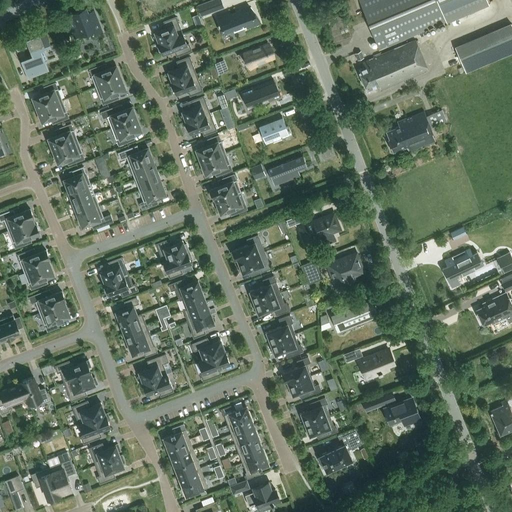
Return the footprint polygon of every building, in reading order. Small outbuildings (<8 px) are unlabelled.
[(197,6),(201,16),(215,11),(211,0),(197,6)] [(358,0),(379,50),(490,4),(488,0),(358,0)] [(229,12),(216,17),(221,29),(241,22),(243,28),(246,27),(247,29),(261,24),(260,22),(251,7),(231,15),(229,12)] [(72,30),(78,27),(81,34),(94,29),(95,33),(102,31),(97,19),(91,22),(86,8),(73,13),(75,19),(69,21),(72,30)] [(176,17),(163,21),(166,28),(154,32),(156,36),(154,37),(156,44),(182,34),(176,17)] [(196,28),(203,25),(200,20),(194,22),(196,28)] [(511,27),(511,24),(455,47),(466,73),(511,53),(511,27)] [(28,79),(34,77),(34,76),(49,71),(45,61),(48,60),(44,49),(51,46),(48,40),(45,32),(39,34),(39,35),(28,40),(35,58),(28,61),(31,68),(25,71),(28,79)] [(191,50),(189,43),(186,44),(182,34),(156,44),(159,51),(161,50),(163,54),(174,50),(176,56),(191,50)] [(361,63),(363,68),(358,70),(367,90),(378,85),(380,90),(428,70),(415,40),(361,63)] [(237,55),(244,53),(250,70),(258,64),(274,58),(270,48),(269,49),(267,43),(237,55)] [(364,58),(361,52),(356,54),(358,60),(364,58)] [(168,72),(172,82),(172,83),(196,73),(189,56),(177,61),(179,67),(168,72)] [(220,61),(215,63),(218,74),(224,72),(220,61)] [(91,75),(96,87),(120,78),(119,76),(120,75),(118,68),(117,69),(116,66),(103,71),(101,65),(90,69),(92,75),(91,75)] [(190,96),(202,91),(196,73),(172,83),(172,82),(170,83),(173,91),(175,90),(176,94),(187,89),(190,96)] [(103,104),(114,100),(112,94),(124,89),(123,87),(125,86),(122,79),(121,80),(120,78),(96,87),(100,99),(101,98),(103,104)] [(281,97),(275,81),(254,89),(252,86),(241,91),(242,94),(247,106),(267,98),(269,101),(281,97)] [(34,100),(33,101),(36,108),(37,107),(38,109),(62,100),(58,88),(57,88),(55,83),(44,87),(46,93),(33,98),(34,100)] [(234,89),(224,92),(227,99),(237,95),(234,89)] [(181,116),(184,123),(210,113),(203,96),(190,101),(193,107),(182,111),(183,115),(181,116)] [(40,119),(41,118),(42,121),(55,116),(57,122),(68,117),(66,112),(67,111),(62,100),(38,109),(39,111),(37,112),(40,119)] [(101,112),(103,118),(107,117),(111,128),(136,119),(135,117),(136,116),(134,109),(132,110),(131,107),(119,112),(117,106),(101,112)] [(227,107),(221,109),(228,128),(230,128),(234,126),(227,107)] [(399,126),(386,131),(389,139),(388,140),(392,152),(406,146),(408,151),(435,140),(424,111),(397,122),(399,126)] [(442,111),(429,117),(433,127),(447,121),(442,111)] [(210,113),(184,123),(186,130),(189,129),(190,133),(201,129),(204,135),(216,130),(210,113)] [(281,135),(288,133),(282,116),(259,125),(265,142),(272,139),(273,141),(282,137),(281,135)] [(119,145),(130,141),(128,135),(140,130),(139,128),(140,127),(138,120),(137,121),(136,119),(111,128),(116,140),(116,139),(119,145)] [(49,142),(52,149),(53,148),(54,150),(78,141),(74,129),(73,130),(71,124),(60,128),(62,134),(49,139),(50,141),(49,142)] [(221,141),(218,135),(207,139),(209,145),(197,150),(198,152),(197,153),(199,160),(201,159),(201,161),(226,152),(221,140),(221,141)] [(58,162),(71,157),(73,163),(84,159),(82,153),(83,153),(78,141),(54,150),(54,152),(53,153),(56,160),(57,159),(58,162)] [(152,160),(150,155),(151,154),(149,148),(147,149),(147,148),(139,151),(137,145),(118,152),(120,159),(126,157),(131,168),(152,160)] [(202,164),(201,164),(203,171),(205,170),(206,173),(218,168),(221,174),(232,170),(230,164),(226,152),(201,161),(202,164)] [(294,170),(307,165),(303,155),(268,168),(272,179),(279,176),(282,182),(296,177),(294,170)] [(102,156),(95,158),(99,168),(106,166),(102,156)] [(131,168),(135,179),(156,171),(152,160),(131,168)] [(261,163),(249,167),(254,179),(265,175),(261,163)] [(65,180),(64,181),(66,187),(67,186),(70,192),(86,185),(91,184),(86,172),(85,172),(83,166),(72,170),(74,176),(65,180)] [(135,179),(139,191),(160,182),(156,171),(135,179)] [(222,178),(225,184),(210,190),(213,198),(215,197),(217,201),(236,193),(241,192),(236,180),(234,174),(222,178)] [(139,191),(143,202),(140,203),(142,209),(157,203),(155,197),(165,194),(164,193),(166,193),(163,187),(162,187),(160,182),(139,191)] [(70,192),(74,203),(90,196),(86,185),(70,192)] [(218,206),(217,206),(220,214),(225,212),(224,211),(233,207),(236,213),(247,209),(245,203),(241,204),(236,193),(217,201),(218,206)] [(74,203),(78,214),(99,206),(95,194),(90,196),(74,203)] [(260,197),(254,200),(257,208),(263,205),(260,197)] [(78,214),(80,219),(79,219),(81,225),(82,225),(95,220),(98,228),(110,224),(107,216),(104,217),(99,206),(78,214)] [(32,221),(31,217),(33,217),(30,209),(15,215),(13,209),(0,213),(0,221),(4,220),(8,231),(32,221)] [(308,223),(309,224),(300,227),(305,239),(311,237),(312,239),(321,236),(324,241),(333,238),(330,232),(339,228),(335,219),(333,220),(331,215),(315,221),(314,221),(308,223)] [(298,216),(286,220),(289,227),(300,223),(298,216)] [(8,231),(12,242),(13,242),(15,248),(27,244),(24,238),(39,232),(36,225),(34,225),(32,221),(8,231)] [(463,226),(451,232),(454,239),(466,233),(463,226)] [(237,258),(238,261),(264,251),(258,235),(247,239),(249,244),(233,251),(236,258),(237,258)] [(156,243),(163,260),(187,251),(182,241),(176,243),(171,245),(169,239),(156,243)] [(46,250),(31,256),(29,250),(18,254),(20,260),(19,260),(24,272),(48,262),(47,259),(49,258),(46,250)] [(163,260),(169,278),(182,273),(180,267),(191,263),(189,259),(192,258),(189,250),(187,251),(163,260)] [(271,268),(264,251),(238,261),(239,265),(238,265),(241,273),(257,267),(260,272),(271,268)] [(446,269),(441,272),(450,292),(459,288),(455,280),(484,267),(478,254),(471,257),(469,251),(457,257),(458,259),(453,262),(451,259),(443,263),(446,269)] [(356,254),(328,265),(338,290),(355,283),(352,275),(362,271),(356,254)] [(511,258),(510,254),(497,260),(503,274),(511,269),(511,258)] [(105,283),(128,274),(122,257),(109,262),(111,268),(107,269),(100,272),(105,283)] [(323,279),(315,260),(301,266),(308,285),(323,279)] [(31,289),(42,285),(40,279),(53,274),(52,271),(53,271),(50,264),(49,265),(48,262),(24,272),(28,283),(29,283),(31,289)] [(104,288),(107,295),(120,290),(122,296),(138,290),(135,283),(132,284),(128,274),(105,283),(106,287),(104,288)] [(266,286),(251,292),(255,302),(279,293),(280,292),(274,275),(272,275),(263,279),(266,286)] [(511,277),(501,282),(506,292),(511,288),(511,277)] [(180,300),(182,299),(202,291),(197,280),(186,284),(184,278),(169,284),(171,291),(175,289),(180,300)] [(35,302),(40,313),(64,303),(62,300),(65,299),(62,291),(47,297),(45,291),(29,297),(31,303),(35,302)] [(206,301),(202,291),(182,299),(186,309),(206,301)] [(257,306),(255,307),(258,315),(274,309),(276,315),(288,311),(290,310),(287,302),(284,303),(280,292),(279,293),(255,302),(257,306)] [(115,311),(119,322),(137,315),(133,305),(138,303),(136,297),(124,301),(126,307),(115,311)] [(484,306),(476,310),(477,312),(476,314),(478,318),(480,319),(483,324),(491,321),(492,323),(506,316),(497,297),(483,304),(484,306)] [(339,304),(342,313),(332,316),(339,333),(350,329),(347,323),(366,316),(369,322),(379,318),(372,301),(356,307),(353,299),(339,304)] [(183,310),(188,321),(210,312),(206,301),(186,309),(183,310)] [(58,327),(56,320),(57,320),(57,321),(63,319),(63,317),(68,315),(67,312),(69,312),(66,305),(65,306),(64,303),(40,313),(44,325),(45,324),(47,331),(58,327)] [(214,323),(210,312),(188,321),(192,331),(191,331),(193,338),(205,333),(203,327),(214,323)] [(119,322),(124,333),(146,325),(142,313),(137,315),(119,322)] [(7,339),(14,336),(14,335),(20,333),(13,314),(0,318),(0,337),(1,340),(7,338),(7,339)] [(269,340),(271,343),(295,334),(291,323),(293,322),(290,314),(279,319),(281,326),(265,333),(268,340),(269,340)] [(146,325),(124,333),(128,344),(150,335),(146,325)] [(270,347),(273,355),(289,349),(292,355),(303,351),(300,344),(298,345),(295,334),(271,343),(272,346),(270,347)] [(145,356),(157,352),(155,345),(154,346),(150,335),(128,344),(132,355),(143,350),(145,356)] [(199,348),(203,359),(225,351),(220,340),(209,344),(207,338),(192,343),(194,350),(199,348)] [(387,370),(386,366),(394,362),(391,353),(390,353),(388,348),(359,360),(361,364),(360,365),(363,373),(371,370),(373,376),(378,374),(378,375),(382,373),(382,372),(387,370)] [(348,361),(360,357),(357,349),(345,353),(348,361)] [(225,351),(203,359),(198,361),(203,373),(200,374),(203,380),(221,374),(218,368),(222,366),(229,363),(225,351)] [(141,384),(143,383),(167,374),(163,363),(168,361),(165,354),(147,361),(150,368),(139,372),(140,376),(138,377),(141,384)] [(306,364),(310,362),(308,357),(297,361),(299,367),(283,373),(286,381),(287,380),(288,384),(311,375),(306,364)] [(91,366),(88,360),(79,364),(79,363),(75,365),(73,359),(55,366),(57,373),(60,372),(64,383),(91,373),(89,367),(91,366)] [(95,377),(93,378),(91,373),(64,383),(71,401),(86,395),(84,389),(97,384),(95,377)] [(173,391),(167,374),(143,383),(147,394),(154,391),(154,392),(158,390),(160,396),(173,391)] [(318,384),(315,385),(311,375),(288,384),(290,387),(288,387),(291,395),(308,389),(310,395),(321,390),(318,384)] [(21,381),(22,383),(28,399),(31,407),(49,400),(45,388),(39,390),(33,376),(21,381)] [(0,399),(0,410),(1,414),(9,411),(8,407),(28,399),(22,383),(1,391),(4,398),(0,399)] [(379,396),(362,402),(366,411),(382,404),(382,405),(383,405),(379,396)] [(304,421),(305,424),(330,415),(325,404),(327,404),(325,397),(314,402),(316,407),(299,414),(302,421),(304,421)] [(383,407),(389,423),(390,423),(391,426),(397,424),(396,420),(402,418),(404,424),(404,425),(421,419),(417,408),(412,397),(410,397),(384,408),(383,407)] [(511,399),(494,406),(504,432),(511,428),(511,399)] [(79,424),(105,414),(101,402),(90,407),(87,400),(72,406),(79,424)] [(233,404),(220,409),(223,415),(224,415),(228,424),(250,416),(246,406),(236,410),(233,404)] [(99,430),(110,426),(108,420),(110,420),(107,413),(105,414),(79,424),(83,435),(81,436),(83,443),(101,436),(99,430)] [(338,431),(335,425),(334,425),(330,415),(305,424),(307,427),(305,428),(308,436),(324,430),(327,435),(338,431)] [(232,434),(253,426),(250,416),(228,424),(232,434)] [(206,419),(205,419),(208,426),(210,431),(216,429),(214,423),(212,424),(210,419),(207,420),(206,419)] [(13,430),(10,420),(3,422),(7,432),(13,430)] [(186,429),(183,423),(172,428),(174,434),(186,429)] [(253,426),(232,434),(235,444),(257,435),(253,426)] [(337,436),(342,445),(319,455),(320,457),(317,458),(321,465),(323,463),(326,471),(352,460),(347,450),(363,442),(356,428),(337,436)] [(164,437),(168,448),(189,439),(186,429),(174,434),(164,437)] [(216,429),(210,431),(212,437),(218,435),(216,429)] [(207,432),(201,435),(203,440),(209,438),(207,432)] [(257,435),(235,444),(239,453),(261,445),(257,435)] [(193,449),(189,439),(168,448),(171,457),(193,449)] [(215,445),(217,450),(224,448),(221,442),(215,445)] [(89,448),(96,464),(120,455),(118,451),(120,451),(118,444),(104,449),(102,443),(89,448)] [(242,463),(264,454),(261,445),(239,453),(242,463)] [(206,448),(208,454),(215,451),(212,446),(206,448)] [(171,457),(175,467),(197,458),(193,449),(171,457)] [(210,459),(217,457),(215,451),(208,454),(210,459)] [(67,452),(48,459),(51,467),(61,493),(62,493),(63,495),(70,492),(69,490),(71,489),(66,476),(75,472),(70,459),(67,452)] [(122,463),(125,462),(122,454),(120,455),(96,464),(100,475),(97,476),(100,483),(115,477),(113,471),(124,467),(122,463)] [(264,454),(242,463),(246,472),(245,472),(247,479),(260,474),(258,468),(268,464),(264,454)] [(178,476),(200,468),(197,458),(175,467),(178,476)] [(220,465),(213,467),(216,473),(222,470),(220,465)] [(36,487),(42,485),(48,499),(60,494),(61,493),(51,467),(31,474),(36,487)] [(178,476),(182,486),(204,477),(200,468),(178,476)] [(23,488),(19,475),(6,480),(10,493),(23,488)] [(182,486),(186,495),(208,487),(204,477),(182,486)] [(246,481),(229,487),(232,494),(248,489),(246,481)] [(89,482),(82,485),(85,492),(92,490),(89,482)] [(274,506),(273,504),(280,502),(275,489),(271,490),(268,482),(253,487),(254,491),(245,494),(249,506),(257,503),(259,509),(271,505),(272,506),(274,506)] [(202,507),(203,511),(213,511),(219,509),(216,501),(202,507)]
